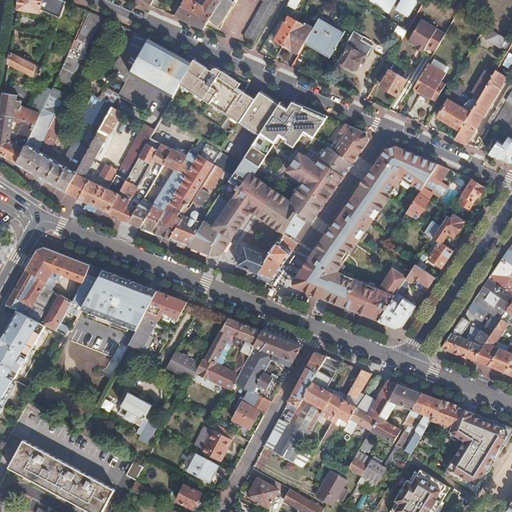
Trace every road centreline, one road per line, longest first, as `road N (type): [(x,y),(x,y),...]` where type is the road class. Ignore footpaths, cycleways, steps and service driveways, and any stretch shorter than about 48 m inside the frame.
road 1 (residential): [(384,124),(98,0)]
road 2 (secondary): [(40,221),(321,330)]
road 3 (residential): [(221,511),(321,330)]
road 4 (residential): [(275,290),(384,124)]
road 5 (residential): [(511,203),(405,363)]
road 6 (residential): [(511,180),(384,124)]
